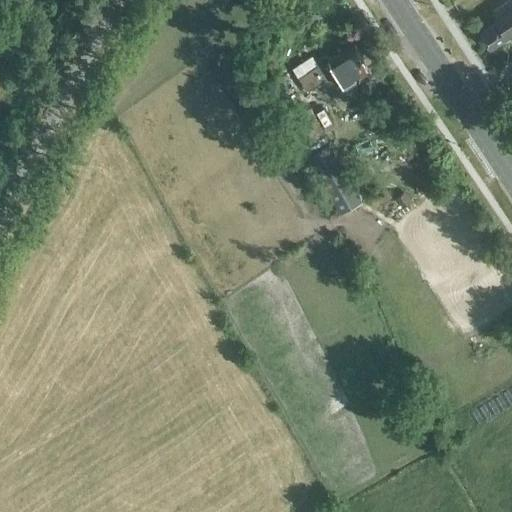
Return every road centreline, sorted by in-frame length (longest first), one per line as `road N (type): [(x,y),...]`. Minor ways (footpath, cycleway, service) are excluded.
road 1 (unclassified): [(0,213),(116,0)]
road 2 (secondary): [(511,181),(391,0)]
